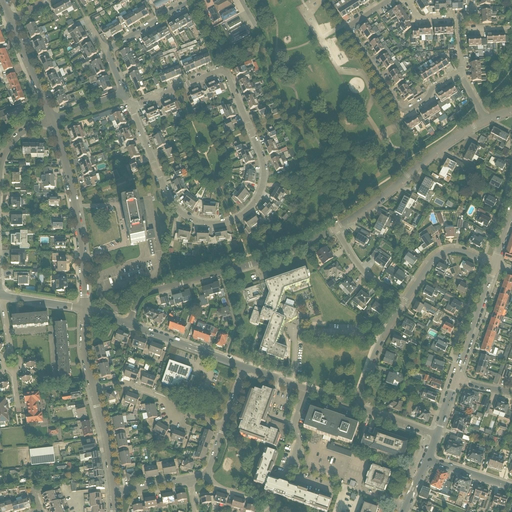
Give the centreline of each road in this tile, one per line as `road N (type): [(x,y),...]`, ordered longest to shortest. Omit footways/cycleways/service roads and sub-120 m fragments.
road 1 (residential): [(224,72),(263,177),(248,209),(232,219),(215,224),(178,209),(130,108)]
road 2 (residential): [(129,324),(148,292),(280,254),(335,227)]
road 3 (residential): [(461,75),(403,114),(348,27),(389,0)]
road 4 (residential): [(84,308),(74,200),(51,119)]
road 5 (residential): [(335,227),(485,120)]
road 6 (residential): [(224,424),(173,417),(159,396),(122,383),(93,390)]
road 7 (residential): [(268,511),(298,441),(292,426),(306,388)]
road 8 (residential): [(245,366),(129,324)]
road 9 (residential): [(455,379),(494,264)]
